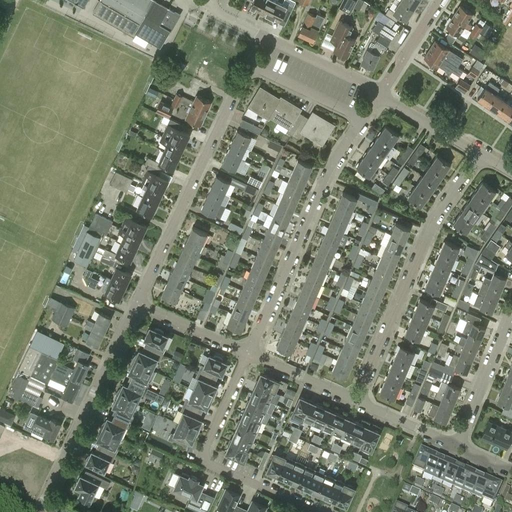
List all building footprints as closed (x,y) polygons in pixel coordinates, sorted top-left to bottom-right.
[(159,47),(178,14),(153,0),(99,0),(92,13),(134,36),(135,33),(159,47)] [(249,0),(252,1),(249,8),(259,13),(264,0),(249,0)] [(264,0),(259,13),(269,17),(277,1),(277,0),(264,0)] [(292,0),(283,0),(282,3),(277,1),(269,17),(279,22),(282,15),(288,18),(296,2),(292,0)] [(349,14),(356,0),(342,0),(338,8),(349,14)] [(405,19),(412,8),(400,0),(393,11),(388,8),(385,13),(395,20),(399,15),(405,19)] [(400,0),(412,8),(417,0),(400,0)] [(460,6),(453,17),(469,27),(470,25),(466,23),(472,14),(460,6)] [(508,23),(511,12),(511,7),(508,7),(503,21),(508,23)] [(317,14),(316,16),(308,12),(298,33),(312,40),(317,30),(318,30),(324,17),(317,14)] [(468,30),(469,27),(453,17),(445,28),(458,36),(463,27),(468,30)] [(339,20),(331,37),(330,39),(337,43),(333,50),(347,56),(355,39),(348,36),(352,26),(339,20)] [(379,55),(378,55),(381,48),(384,50),(389,42),(383,38),(389,29),(381,24),(377,21),(372,30),(380,34),(374,43),(370,51),(367,50),(361,63),(373,68),(379,55)] [(476,23),(472,29),(478,33),(482,27),(476,23)] [(484,26),(480,32),(487,37),(491,30),(484,26)] [(475,39),(478,33),(472,29),(469,34),(475,39)] [(457,55),(449,49),(435,41),(430,49),(457,67),(463,58),(457,55)] [(481,60),(486,52),(476,45),(470,53),(481,60)] [(462,70),(457,67),(430,49),(424,58),(438,67),(438,66),(450,73),(451,71),(459,76),(462,70)] [(480,71),(479,71),(473,66),(468,73),(475,78),(480,71)] [(157,82),(168,87),(172,77),(159,70),(155,79),(158,80),(157,82)] [(456,86),(455,87),(455,88),(465,93),(470,85),(460,78),(456,85),(456,86)] [(182,96),(176,93),(177,92),(166,87),(162,94),(173,98),(179,101),(191,106),(191,107),(205,113),(211,102),(196,95),(194,101),(182,96)] [(248,107),(268,118),(281,97),(280,96),(279,99),(260,87),(248,107)] [(487,105),(495,94),(485,87),(477,99),(487,105)] [(495,94),(487,105),(497,112),(504,100),(495,94)] [(300,108),(281,97),(268,118),(269,119),(271,117),(288,127),(286,131),(292,135),(303,115),(298,111),(300,108)] [(173,98),(172,101),(170,104),(177,107),(179,101),(173,98)] [(511,105),(504,100),(497,112),(506,118),(511,110),(511,105)] [(156,111),(167,117),(172,106),(160,101),(156,111)] [(186,111),(188,112),(185,119),(200,125),(205,113),(191,107),(191,106),(189,105),(186,111)] [(308,118),(303,115),(292,135),(297,138),(301,131),(321,143),(333,124),(312,112),(308,118)] [(167,124),(161,136),(183,147),(189,135),(180,131),(183,125),(169,118),(167,124)] [(259,134),(262,128),(242,119),(240,125),(259,134)] [(385,125),(378,136),(391,145),(398,134),(385,125)] [(238,130),(232,141),(245,147),(251,136),(238,130)] [(178,158),(183,147),(161,136),(159,141),(166,145),(163,151),(178,158)] [(391,145),(378,136),(371,146),(384,155),(391,145)] [(267,145),(279,151),(282,145),(270,139),(267,145)] [(240,158),(245,147),(232,141),(227,152),(240,158)] [(420,143),(414,152),(419,156),(425,147),(420,143)] [(408,145),(402,153),(408,157),(413,149),(408,145)] [(371,146),(363,157),(376,166),(384,155),(371,146)] [(144,163),(148,165),(161,171),(163,165),(172,170),(178,158),(163,151),(158,162),(147,157),(144,163)] [(245,161),(240,158),(227,152),(222,163),(240,172),(245,161)] [(414,152),(407,161),(413,165),(419,156),(414,152)] [(402,164),(408,157),(402,153),(397,160),(402,164)] [(437,155),(429,165),(442,174),(450,164),(437,155)] [(280,157),(277,163),(282,166),(285,159),(280,157)] [(356,167),(358,169),(372,179),(376,173),(373,170),(376,166),(363,157),(356,167)] [(297,159),(292,171),(307,177),(312,165),(297,159)] [(267,171),(269,167),(269,166),(262,162),(260,167),(267,171)] [(277,163),(274,169),(279,172),(282,166),(277,163)] [(147,185),(162,192),(167,180),(158,176),(161,171),(148,165),(145,170),(146,171),(141,182),(143,183),(147,185)] [(435,185),(442,174),(429,165),(422,175),(435,185)] [(393,166),(387,174),(393,177),(398,170),(393,166)] [(404,166),(398,174),(404,178),(409,170),(404,166)] [(267,171),(260,167),(257,173),(264,176),(267,171)] [(109,184),(115,186),(121,174),(115,171),(109,184)] [(302,188),(307,177),(292,171),(288,182),(302,188)] [(115,186),(121,189),(127,176),(121,174),(115,186)] [(387,185),(393,177),(387,174),(382,181),(387,185)] [(398,174),(393,182),(398,186),(404,178),(398,174)] [(211,186),(224,193),(230,195),(234,186),(234,183),(217,175),(211,186)] [(262,181),(262,180),(250,175),(246,182),(259,188),(262,181)] [(428,195),(435,185),(422,175),(415,186),(428,195)] [(132,179),(127,176),(121,189),(126,192),(129,186),(132,179)] [(269,179),(266,186),(271,188),(274,182),(269,179)] [(483,181),(475,192),(488,201),(495,190),(483,181)] [(288,182),(283,193),(297,199),(302,188),(288,182)] [(375,182),(372,185),(371,187),(381,195),(381,194),(384,189),(375,182)] [(157,203),(162,192),(147,185),(143,183),(141,188),(145,189),(142,196),(157,203)] [(246,183),(243,189),(255,195),(258,189),(246,183)] [(230,195),(224,193),(211,186),(206,198),(219,204),(225,207),(230,195)] [(266,186),(263,192),(268,194),(271,188),(266,186)] [(420,205),(428,195),(415,186),(407,196),(420,205)] [(343,192),(338,204),(352,210),(357,198),(355,197),(343,192)] [(357,192),(355,197),(357,198),(370,204),(367,211),(372,213),(377,201),(357,192)] [(488,201),(475,192),(468,202),(481,211),(488,201)] [(292,212),(297,199),(283,193),(277,206),(292,212)] [(151,215),(157,203),(142,196),(136,208),(151,215)] [(500,209),(505,213),(511,202),(511,198),(509,196),(500,209)] [(225,207),(219,204),(206,198),(201,209),(220,218),(225,207)] [(258,202),(255,208),(260,210),(263,204),(258,202)] [(406,211),(409,206),(403,202),(400,207),(406,211)] [(468,202),(460,213),(473,222),(481,211),(468,202)] [(338,204),(333,216),(347,222),(352,210),(338,204)] [(287,224),(292,212),(277,206),(272,218),(287,224)] [(251,210),(250,210),(245,208),(242,215),(247,218),(251,210)] [(255,208),(252,214),(258,217),(260,210),(255,208)] [(500,220),(505,213),(500,209),(499,209),(494,216),(500,220)] [(95,213),(93,217),(89,226),(94,228),(101,215),(95,213)] [(375,213),(372,220),(378,222),(381,216),(375,213)] [(466,232),(473,222),(460,213),(453,223),(466,232)] [(107,218),(101,215),(94,228),(100,231),(107,218)] [(125,216),(120,228),(141,238),(146,226),(131,219),(125,216)] [(347,222),(333,216),(328,228),(342,234),(347,222)] [(112,221),(107,218),(100,231),(106,234),(112,221)] [(282,236),(287,224),(272,218),(267,230),(282,236)] [(227,228),(240,234),(243,227),(230,221),(227,228)] [(362,221),(360,227),(365,229),(368,223),(362,221)] [(395,221),(390,233),(405,240),(410,228),(395,221)] [(490,222),(485,230),(490,233),(496,226),(490,222)] [(501,223),(496,230),(501,234),(506,227),(501,223)] [(247,224),(244,230),(250,233),(253,227),(247,224)] [(193,227),(187,238),(202,245),(207,233),(193,227)] [(363,236),(365,229),(360,227),(357,233),(363,236)] [(135,249),(141,238),(120,228),(117,233),(124,236),(121,242),(135,249)] [(328,228),(323,240),(337,246),(342,234),(328,228)] [(87,265),(100,236),(86,230),(73,259),(87,265)] [(247,239),(250,233),(244,230),(241,237),(247,239)] [(277,248),(282,236),(267,230),(262,241),(277,248)] [(368,230),(365,237),(371,239),(373,233),(368,230)] [(485,241),(490,233),(485,230),(480,237),(485,241)] [(490,238),(488,241),(480,252),(489,258),(491,259),(495,252),(491,249),(501,234),(496,230),(490,238)] [(400,251),(405,240),(390,233),(385,245),(400,251)] [(365,237),(362,243),(368,245),(371,239),(365,237)] [(187,238),(182,249),(196,256),(199,257),(201,253),(198,252),(202,245),(187,238)] [(337,246),(323,240),(318,251),(332,257),(337,246)] [(445,240),(439,252),(454,259),(459,247),(445,240)] [(272,259),(277,248),(262,241),(257,253),(272,259)] [(105,249),(102,254),(102,255),(115,261),(126,266),(128,263),(126,262),(127,260),(130,261),(135,249),(121,242),(115,254),(105,249)] [(471,266),(474,258),(478,249),(478,248),(467,242),(466,245),(463,253),(468,255),(465,263),(471,266)] [(353,243),(350,250),(356,252),(358,246),(353,243)] [(395,262),(400,251),(385,245),(381,256),(395,262)] [(227,248),(224,255),(230,258),(233,251),(227,248)] [(182,249),(177,261),(191,267),(196,256),(182,249)] [(353,258),(356,252),(350,250),(347,256),(353,258)] [(318,251),(312,263),(327,269),(332,257),(318,251)] [(235,252),(232,258),(237,261),(240,254),(235,252)] [(454,259),(439,252),(434,264),(449,270),(454,259)] [(480,252),(475,263),(469,276),(474,278),(478,270),(479,271),(481,266),(484,267),(489,258),(480,252)] [(267,271),(272,259),(257,253),(252,265),(267,271)] [(355,259),(361,262),(363,255),(358,253),(355,259)] [(230,258),(224,255),(221,254),(216,265),(225,269),(230,258)] [(112,266),(115,261),(102,255),(100,260),(112,266)] [(390,274),(395,262),(381,256),(376,268),(390,274)] [(232,258),(229,265),(235,267),(237,261),(232,258)] [(355,259),(353,265),(358,268),(361,262),(355,259)] [(177,261),(172,272),(186,278),(188,279),(190,274),(188,274),(191,267),(177,261)] [(327,269),(312,263),(307,275),(321,281),(327,269)] [(467,274),(471,266),(465,263),(461,272),(467,274)] [(73,268),(66,264),(63,270),(70,273),(73,268)] [(434,264),(429,275),(444,282),(449,270),(434,264)] [(262,283),(267,271),(252,265),(247,277),(262,283)] [(110,279),(125,287),(131,274),(116,267),(110,279)] [(87,284),(91,276),(93,271),(87,268),(82,277),(86,284),(87,284)] [(385,285),(390,274),(376,268),(371,279),(385,285)] [(364,276),(351,270),(349,273),(362,279),(364,276)] [(341,271),(338,278),(343,280),(346,273),(341,271)] [(172,272),(166,283),(181,290),(186,278),(172,272)] [(217,272),(214,278),(220,280),(223,274),(217,272)] [(484,276),(482,282),(500,290),(505,279),(492,273),(490,278),(484,276)] [(230,277),(225,275),(222,281),(228,284),(230,277)] [(307,275),(302,287),(316,293),(321,281),(307,275)] [(348,275),(345,282),(351,285),(353,280),(354,278),(348,275)] [(439,294),(444,282),(429,275),(424,287),(439,294)] [(119,299),(125,287),(110,279),(106,277),(103,283),(107,286),(104,292),(119,299)] [(257,295),(262,283),(247,277),(242,289),(257,295)] [(220,280),(214,278),(212,284),(217,286),(220,280)] [(341,287),(343,280),(338,278),(335,285),(341,287)] [(458,278),(455,287),(461,289),(464,281),(458,278)] [(380,297),(385,285),(371,279),(366,290),(380,297)] [(222,281),(219,287),(225,290),(228,284),(222,281)] [(466,281),(464,287),(471,290),(473,284),(466,281)] [(345,282),(340,294),(346,296),(348,290),(349,290),(351,285),(345,282)] [(482,282),(477,293),(496,301),(500,290),(482,282)] [(175,301),(181,290),(166,283),(161,295),(175,301)] [(316,293),(302,287),(297,299),(311,305),(316,293)] [(461,289),(455,287),(451,295),(457,298),(461,289)] [(469,296),(471,290),(464,287),(462,293),(469,296)] [(252,307),(257,295),(242,289),(237,300),(252,307)] [(375,308),(380,297),(366,290),(361,302),(375,308)] [(495,301),(477,293),(473,304),(491,312),(495,301)] [(210,303),(213,298),(207,295),(204,301),(210,303)] [(330,295),(328,300),(334,303),(336,297),(330,295)] [(446,295),(443,301),(454,306),(457,300),(446,295)] [(215,298),(212,305),(218,307),(221,300),(215,298)] [(339,298),(336,304),(341,307),(344,301),(339,298)] [(420,298),(414,310),(429,317),(434,305),(420,298)] [(470,303),(459,298),(457,305),(467,310),(470,303)] [(297,299),(292,310),(306,316),(311,305),(297,299)] [(59,300),(55,309),(58,311),(71,317),(75,307),(59,300)] [(247,318),(252,307),(237,300),(232,312),(247,318)] [(331,310),(334,303),(328,300),(325,307),(331,310)] [(196,317),(203,320),(210,303),(204,301),(202,307),(201,307),(196,317)] [(370,319),(375,308),(361,302),(356,313),(370,319)] [(336,304),(333,311),(339,313),(341,307),(336,304)] [(212,305),(209,311),(215,314),(218,307),(212,305)] [(71,317),(58,311),(55,309),(51,319),(66,326),(71,317)] [(306,316),(292,310),(287,322),(301,328),(306,316)] [(414,310),(409,322),(424,329),(429,317),(414,310)] [(241,331),(247,318),(232,312),(227,324),(241,331)] [(88,320),(86,324),(103,332),(110,318),(100,313),(95,323),(88,320)] [(366,331),(370,319),(356,313),(351,325),(366,331)] [(444,313),(440,321),(446,324),(450,315),(444,313)] [(485,327),(478,324),(481,318),(469,313),(461,331),(468,334),(480,339),(485,327)] [(321,317),(318,324),(324,326),(326,320),(321,317)] [(450,320),(448,325),(455,328),(457,323),(450,320)] [(334,323),(329,321),(326,327),(332,330),(334,323)] [(442,332),(446,324),(440,321),(436,330),(442,332)] [(287,322),(282,334),(296,340),(301,328),(287,322)] [(419,341),(424,329),(409,322),(404,334),(419,341)] [(97,346),(103,332),(86,324),(84,327),(92,330),(87,341),(97,346)] [(321,332),(324,326),(318,324),(315,330),(321,332)] [(361,342),(366,331),(351,325),(346,336),(361,342)] [(448,325),(446,331),(453,334),(455,328),(448,325)] [(156,328),(155,328),(154,330),(149,327),(144,339),(149,341),(146,347),(162,354),(165,348),(162,347),(167,336),(162,333),(163,332),(162,331),(161,330),(159,329),(158,329),(156,328)] [(332,330),(326,327),(323,333),(329,336),(332,330)] [(291,352),(296,340),(282,334),(277,346),(291,352)] [(475,350),(480,339),(468,334),(466,337),(460,335),(457,342),(475,350)] [(58,341),(56,346),(34,335),(24,356),(53,370),(53,369),(56,363),(65,344),(58,341)] [(356,354),(361,342),(346,336),(341,348),(356,354)] [(311,341),(308,347),(313,350),(316,344),(311,341)] [(438,344),(431,342),(428,351),(434,353),(438,344)] [(441,342),(439,347),(446,350),(448,345),(441,342)] [(470,361),(475,350),(457,342),(454,350),(460,352),(458,356),(470,361)] [(319,344),(316,350),(322,353),(325,346),(319,344)] [(399,345),(394,357),(409,363),(414,351),(399,345)] [(132,359),(131,360),(151,370),(156,359),(159,360),(162,354),(146,347),(143,352),(139,350),(137,354),(136,354),(135,355),(133,356),(132,358),(132,359)] [(311,356),(313,350),(308,347),(305,354),(311,356)] [(439,347),(436,353),(443,356),(446,350),(439,347)] [(88,364),(85,363),(89,353),(78,348),(73,358),(77,361),(73,370),(56,363),(53,369),(58,372),(70,377),(69,378),(80,383),(88,364)] [(351,365),(356,354),(341,348),(336,359),(351,365)] [(172,357),(179,360),(182,353),(175,350),(172,357)] [(322,353),(316,350),(313,358),(324,363),(327,355),(322,353)] [(201,364),(198,371),(214,378),(217,372),(222,374),(227,363),(222,360),(222,359),(222,358),(221,358),(219,357),(218,356),(217,356),(216,355),(214,355),(214,357),(208,354),(203,366),(201,364)] [(453,354),(448,365),(452,366),(454,367),(466,372),(470,361),(458,356),(453,354)] [(11,383),(13,383),(24,388),(31,374),(47,383),(50,378),(53,370),(24,356),(11,383)] [(409,363),(394,357),(389,368),(404,375),(409,363)] [(346,377),(351,365),(336,359),(331,371),(346,377)] [(424,359),(420,368),(427,370),(430,362),(424,359)] [(146,380),(151,370),(131,360),(131,361),(130,363),(130,364),(130,365),(129,367),(129,368),(130,368),(128,372),(133,375),(130,380),(146,388),(149,382),(146,380)] [(433,361),(431,367),(442,372),(446,373),(448,367),(444,365),(433,361)] [(316,371),(318,364),(312,362),(309,368),(316,371)] [(179,383),(187,366),(180,363),(172,380),(179,383)] [(440,377),(442,372),(431,367),(428,372),(440,377)] [(389,368),(384,380),(399,386),(404,375),(389,368)] [(423,379),(427,370),(420,368),(417,377),(423,379)] [(72,400),(80,383),(69,378),(70,377),(58,372),(53,369),(53,370),(50,378),(66,385),(61,395),(72,400)] [(198,378),(193,389),(214,398),(214,397),(215,395),(215,393),(215,392),(215,390),(217,386),(212,383),(214,378),(198,371),(195,377),(198,378)] [(256,383),(274,392),(279,381),(260,373),(256,383)] [(511,381),(505,379),(501,390),(511,394),(511,381)] [(116,393),(115,394),(136,403),(141,393),(143,394),(146,388),(130,380),(128,386),(123,384),(121,388),(120,387),(120,388),(118,389),(117,391),(116,393)] [(394,398),(399,386),(384,380),(379,392),(394,398)] [(423,386),(429,389),(437,392),(443,394),(455,399),(459,388),(441,381),(439,386),(425,380),(423,386)] [(414,382),(410,393),(416,395),(420,385),(414,382)] [(38,395),(24,388),(13,383),(8,393),(34,404),(38,395)] [(281,394),(274,392),(256,383),(251,393),(270,401),(276,404),(281,394)] [(427,394),(429,389),(423,386),(420,391),(427,394)] [(164,396),(146,388),(143,395),(161,403),(164,396)] [(213,399),(214,398),(193,389),(188,400),(186,398),(183,405),(199,412),(201,406),(206,408),(208,404),(209,405),(210,403),(211,402),(212,400),(213,399)] [(289,389),(286,396),(288,397),(293,399),(296,392),(289,389)] [(496,401),(508,406),(511,407),(511,394),(501,390),(496,401)] [(455,399),(443,394),(437,392),(435,397),(440,399),(438,405),(450,411),(455,399)] [(247,403),(265,411),(270,401),(251,393),(247,403)] [(412,406),(416,395),(410,393),(405,403),(412,406)] [(131,414),(136,403),(115,394),(115,395),(114,396),(114,398),(114,399),(113,402),(114,402),(112,406),(117,408),(114,414),(130,421),(133,415),(131,414)] [(291,415),(301,419),(309,401),(299,396),(291,415)] [(424,399),(418,397),(413,408),(419,411),(424,399)] [(170,400),(165,398),(162,405),(166,407),(167,407),(170,400)] [(319,405),(309,401),(301,419),(311,424),(319,405)] [(243,413),(261,421),(265,411),(247,403),(243,413)] [(445,422),(450,411),(438,405),(432,403),(427,414),(445,422)] [(183,412),(178,423),(199,432),(199,431),(200,429),(200,427),(200,426),(200,424),(201,420),(196,417),(199,412),(183,405),(180,411),(183,412)] [(329,410),(319,405),(311,424),(321,428),(329,410)] [(157,414),(149,410),(142,426),(149,430),(157,414)] [(339,414),(329,410),(321,428),(331,432),(339,414)] [(238,423),(256,431),(261,421),(243,413),(238,423)] [(100,427),(100,428),(120,437),(125,426),(128,428),(130,421),(114,414),(112,420),(107,417),(105,421),(103,422),(102,424),(101,425),(100,427)] [(349,419),(339,414),(331,432),(341,437),(349,419)] [(31,433),(42,438),(43,435),(53,440),(60,423),(50,418),(49,421),(38,415),(34,425),(31,433)] [(359,423),(349,419),(341,437),(351,441),(359,423)] [(511,434),(511,431),(488,421),(480,438),(506,449),(511,434)] [(198,433),(199,432),(178,423),(173,434),(170,432),(168,439),(184,446),(186,440),(191,442),(193,438),(194,439),(195,437),(196,436),(197,434),(198,433)] [(234,433),(252,441),(256,431),(238,423),(234,433)] [(369,427),(359,423),(351,441),(361,446),(369,427)] [(379,432),(369,427),(361,446),(371,450),(379,432)] [(101,442),(99,448),(115,455),(117,449),(115,448),(120,437),(100,428),(99,429),(99,430),(98,432),(98,433),(98,434),(98,435),(98,436),(96,440),(101,442)] [(229,443),(248,451),(252,441),(234,433),(229,443)] [(229,443),(225,453),(243,461),(248,451),(229,443)] [(115,455),(99,448),(96,453),(91,451),(86,463),(104,471),(109,460),(112,461),(115,455)] [(150,454),(160,458),(162,453),(153,448),(150,454)] [(413,469),(423,473),(431,455),(421,451),(413,469)] [(266,471),(276,475),(285,457),(274,452),(266,471)] [(441,460),(431,455),(423,473),(433,478),(441,460)] [(285,457),(276,475),(286,480),(294,461),(285,457)] [(451,464),(441,460),(433,478),(443,482),(451,464)] [(294,461),(286,480),(296,484),(304,466),(294,461)] [(453,487),(461,468),(451,464),(443,482),(453,487)] [(136,474),(139,468),(133,465),(130,471),(136,474)] [(304,466),(296,484),(306,488),(314,470),(304,466)] [(471,473),(461,468),(453,487),(463,491),(471,473)] [(314,470),(306,488),(316,493),(324,474),(314,470)] [(88,471),(85,477),(80,475),(74,486),(81,489),(79,494),(90,500),(98,484),(107,488),(110,482),(88,471)] [(180,473),(174,487),(175,488),(174,489),(184,494),(185,492),(191,495),(188,500),(193,502),(191,507),(203,511),(207,511),(214,498),(199,491),(202,484),(197,481),(198,478),(190,474),(189,476),(182,472),(181,474),(180,473)] [(472,495),(481,477),(471,473),(463,491),(472,495)] [(324,474),(316,493),(326,497),(334,479),(324,474)] [(490,481),(481,477),(472,495),(482,500),(490,481)] [(334,479),(326,497),(336,502),(344,483),(334,479)] [(490,481),(482,500),(492,504),(501,486),(490,481)] [(344,483),(336,502),(346,506),(354,488),(344,483)] [(239,495),(236,493),(226,488),(217,507),(227,511),(239,511),(241,507),(235,504),(239,495)] [(130,506),(137,508),(142,493),(135,491),(130,506)] [(248,510),(241,507),(239,511),(263,511),(266,507),(252,501),(248,510)] [(125,511),(128,506),(122,502),(116,511),(125,511)]
